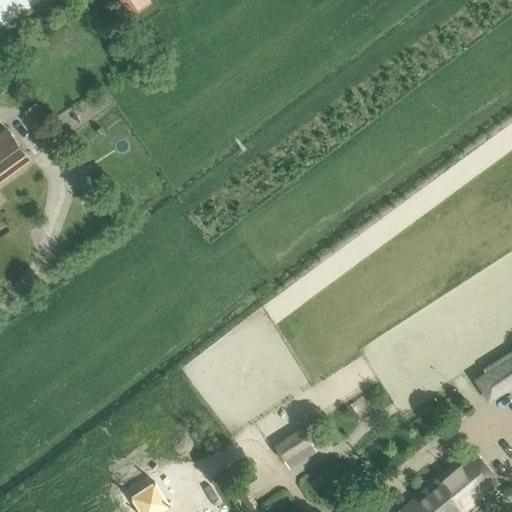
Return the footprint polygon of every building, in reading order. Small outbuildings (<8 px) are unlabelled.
[(0,0),(0,25),(37,0),(0,0)] [(0,183),(31,161),(8,129),(0,134),(0,183)] [(23,258),(18,252),(31,243),(19,227),(0,240),(0,266),(7,261),(11,267),(23,258)] [(489,400),(511,385),(511,350),(473,375),(489,400)] [(339,438),(331,428),(324,434),(332,444),(339,438)] [(284,463),(312,444),(303,430),(275,449),(284,463)] [(460,511),(488,489),(498,482),(473,451),(397,511),(370,511),(369,511),(460,511)] [(154,482),(131,497),(140,511),(160,511),(169,505),(155,482),(154,482)]
